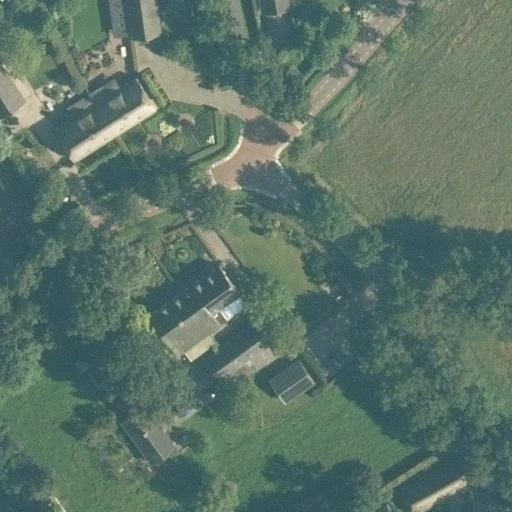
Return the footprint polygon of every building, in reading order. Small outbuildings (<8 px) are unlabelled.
[(161,31),(156,0),(122,0),(128,36),(161,31)] [(260,0),(262,10),(290,5),(288,0),(260,0)] [(0,114),(24,99),(0,60),(0,114)] [(136,76),(95,102),(114,133),(155,107),(136,76)] [(114,133),(95,102),(54,128),(74,159),(114,133)] [(219,263),(180,291),(208,331),(226,317),(218,306),(239,291),(219,263)] [(208,331),(180,291),(148,314),(177,354),(208,331)] [(255,320),(223,343),(238,364),(270,341),(255,320)] [(238,364),(223,343),(203,357),(218,378),(238,364)] [(269,378),(284,400),(313,380),(297,358),(269,378)] [(174,442),(145,401),(122,418),(151,459),(174,442)] [(400,489),(412,511),(418,511),(493,470),(479,445),(400,489)] [(367,511),(392,511),(385,500),(367,511)]
